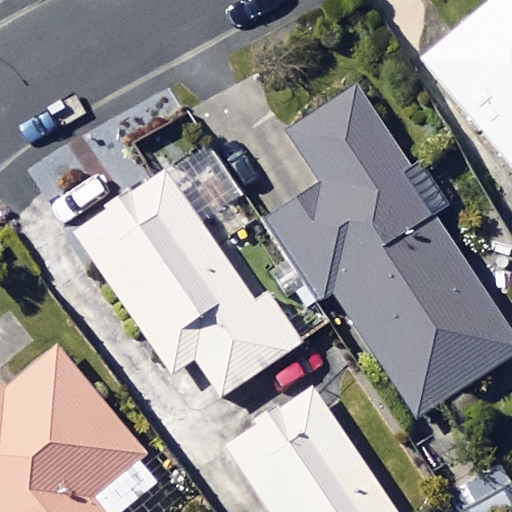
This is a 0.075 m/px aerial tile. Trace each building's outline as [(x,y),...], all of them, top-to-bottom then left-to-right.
[(511,0),(488,0),(421,52),(511,168),(511,0)] [(434,206),(347,88),(284,135),(317,181),(262,222),(318,299),(331,289),(421,411),(511,343),(511,328),(426,211),(434,206)] [(208,233),(165,168),(74,227),(167,370),(190,355),(215,395),(295,344),(219,226),(208,233)] [(118,511),(161,477),(54,346),(1,389),(0,388),(0,511),(118,511)] [(399,511),(305,386),(222,448),(269,511),(399,511)]
